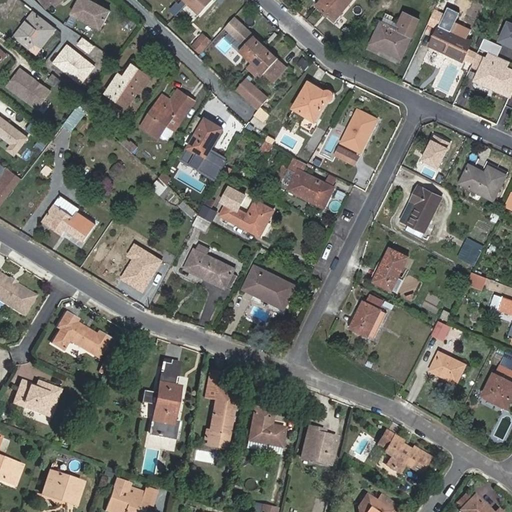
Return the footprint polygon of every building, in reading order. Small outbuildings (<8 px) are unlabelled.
[(80,0),(73,14),(102,29),(112,10),(91,0),(80,0)] [(213,0),(191,0),(188,4),(200,14),(213,0)] [(322,0),(317,6),(336,21),(353,0),(322,0)] [(448,9),(430,46),(463,62),(473,42),(466,38),(470,30),(456,24),(457,20),(456,19),(458,13),(448,9)] [(15,36),(39,54),(56,29),(34,13),(15,36)] [(401,58),(420,22),(403,15),(398,26),(402,27),(400,30),(382,22),(372,44),(401,58)] [(130,17),(124,22),(130,30),(137,25),(130,17)] [(493,43),(511,49),(511,25),(501,22),(493,43)] [(261,74),(272,83),(287,67),(250,33),(234,51),(247,64),(244,68),(256,79),(261,74)] [(193,46),(199,52),(210,42),(203,36),(193,46)] [(102,61),(107,54),(95,46),(89,54),(102,61)] [(202,55),(209,61),(216,51),(209,46),(202,55)] [(489,60),(503,66),(507,68),(510,60),(493,52),(489,60)] [(301,57),(295,63),(302,70),(308,64),(301,57)] [(510,97),(511,94),(511,70),(507,68),(503,66),(489,60),(485,58),(475,81),(510,97)] [(133,65),(125,77),(120,74),(107,93),(128,107),(139,92),(142,93),(152,78),(133,65)] [(22,68),(8,86),(38,108),(51,91),(22,68)] [(69,85),(53,73),(48,80),(64,92),(69,85)] [(237,89),(259,108),(268,98),(246,79),(237,89)] [(294,109),(315,122),(327,102),(332,100),(333,98),(334,96),(333,94),(332,93),(330,91),(325,91),(309,82),(294,109)] [(159,138),(175,113),(184,119),(195,101),(178,90),(172,100),(163,96),(142,127),(159,138)] [(89,111),(81,103),(63,126),(72,132),(89,111)] [(258,112),(266,119),(270,115),(261,107),(258,112)] [(359,110),(342,143),(361,152),(369,138),(366,137),(375,118),(359,110)] [(258,112),(255,116),(264,122),(266,119),(258,112)] [(224,129),(198,114),(188,129),(197,134),(189,148),(207,158),(224,129)] [(28,129),(43,140),(48,134),(33,123),(28,129)] [(43,140),(16,174),(22,179),(54,138),(48,134),(43,140)] [(124,136),(120,141),(133,154),(139,147),(132,141),(131,142),(124,136)] [(269,136),(266,141),(273,144),(276,139),(269,136)] [(355,165),(359,157),(340,147),(336,155),(355,165)] [(290,166),(299,170),(304,172),(308,164),(294,158),(290,166)] [(486,172),(470,165),(460,183),(494,201),(507,175),(489,166),(486,172)] [(299,170),(290,166),(280,185),(289,190),(299,170)] [(299,170),(289,190),(325,208),(335,188),(304,172),(299,170)] [(160,179),(166,186),(170,182),(170,181),(171,179),(164,172),(160,179)] [(0,207),(22,179),(16,174),(0,195),(0,207)] [(164,199),(171,191),(166,186),(160,179),(159,179),(152,188),(164,199)] [(256,200),(249,215),(238,209),(246,195),(230,186),(223,201),(227,203),(221,215),(261,236),(275,210),(256,200)] [(415,201),(405,222),(410,224),(407,230),(423,238),(443,198),(419,186),(412,200),(415,201)] [(59,198),(55,204),(43,222),(62,236),(66,231),(84,243),(97,224),(79,212),(80,209),(62,197),(60,199),(59,198)] [(185,200),(180,205),(193,218),(198,213),(185,200)] [(218,212),(205,205),(197,220),(210,226),(218,212)] [(206,233),(210,226),(197,220),(194,227),(206,233)] [(475,266),(484,247),(466,239),(458,257),(475,266)] [(374,282),(392,291),(409,257),(391,248),(374,282)] [(206,279),(225,288),(226,287),(231,289),(238,274),(234,271),(235,269),(195,249),(187,267),(207,276),(206,279)] [(285,309),(296,286),(256,266),(244,290),(285,309)] [(0,271),(0,301),(25,317),(38,295),(18,283),(17,285),(8,280),(9,278),(0,271)] [(364,302),(351,328),(374,339),(387,313),(380,310),(384,302),(371,295),(367,303),(364,302)] [(492,306),(500,309),(504,298),(495,295),(492,306)] [(500,310),(511,314),(511,300),(504,298),(500,309),(500,310)] [(447,321),(450,313),(442,310),(439,318),(447,321)] [(70,342),(99,359),(112,338),(98,330),(97,333),(78,322),(80,319),(66,311),(56,327),(59,329),(51,343),(64,351),(70,342)] [(436,320),(429,336),(443,341),(449,326),(436,320)] [(457,384),(466,365),(440,352),(431,371),(457,384)] [(107,374),(116,358),(108,354),(99,369),(107,374)] [(164,359),(161,374),(177,378),(180,362),(164,359)] [(511,400),(511,369),(499,364),(483,396),(508,408),(511,400)] [(219,391),(223,372),(211,370),(206,397),(216,399),(210,430),(230,434),(238,394),(219,391)] [(176,385),(177,378),(161,374),(157,395),(157,397),(155,405),(150,433),(171,438),(181,386),(176,385)] [(38,380),(36,384),(22,379),(13,403),(43,415),(45,410),(53,413),(62,389),(38,380)] [(157,395),(145,393),(143,403),(155,405),(157,397),(157,395)] [(273,424),(276,410),(255,406),(247,448),(281,454),(286,427),(273,424)] [(321,433),(321,429),(309,426),(301,457),(331,465),(338,437),(321,433)] [(401,443),(403,440),(387,431),(379,444),(387,448),(385,452),(392,456),(387,465),(400,472),(405,464),(421,473),(430,457),(414,448),(412,450),(401,443)] [(0,477),(2,478),(1,480),(16,485),(23,465),(3,457),(9,440),(0,436),(0,477)] [(106,467),(103,474),(109,476),(112,470),(106,467)] [(54,494),(77,502),(83,482),(50,471),(42,494),(53,497),(54,494)] [(145,511),(148,506),(140,503),(144,492),(129,487),(129,485),(116,481),(107,507),(119,511),(145,511)] [(145,489),(144,492),(140,503),(148,506),(152,508),(158,493),(145,489)] [(501,511),(499,510),(496,511),(492,511),(475,496),(461,510),(463,511),(501,511)] [(358,507),(359,511),(393,511),(375,500),(363,501),(358,507)]
